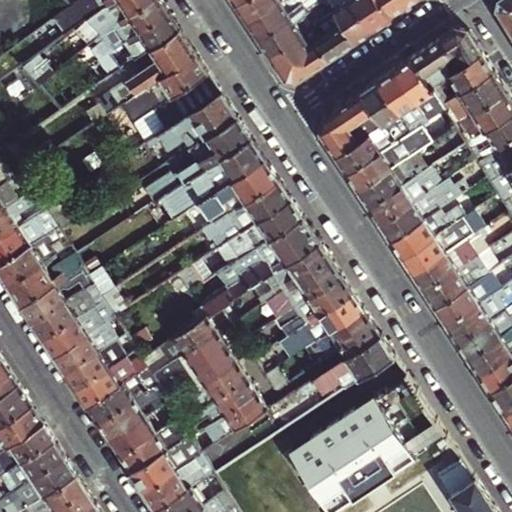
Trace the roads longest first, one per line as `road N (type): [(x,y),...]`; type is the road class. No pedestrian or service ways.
road 1 (tertiary): [(283,120),(511,464)]
road 2 (residential): [(131,511),(0,308)]
road 3 (residential): [(283,120),(463,0)]
road 4 (tertiary): [(203,0),(283,120)]
